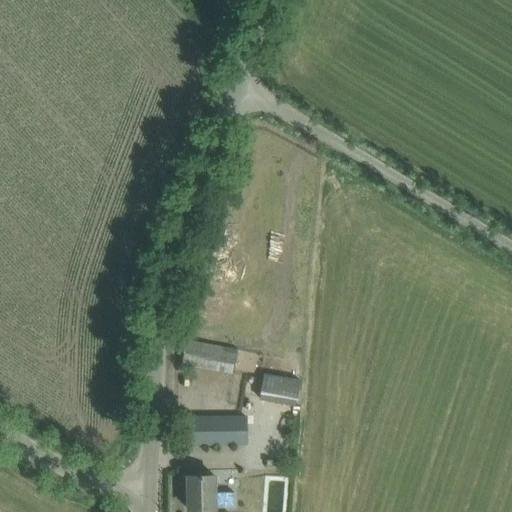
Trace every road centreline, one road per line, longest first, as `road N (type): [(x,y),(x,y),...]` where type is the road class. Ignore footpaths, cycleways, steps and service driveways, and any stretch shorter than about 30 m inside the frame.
road 1 (tertiary): [(151,489),(152,384),(165,290),(236,93)]
road 2 (unclassified): [(511,259),(236,93)]
road 3 (unclassified): [(151,489),(55,464),(0,430)]
